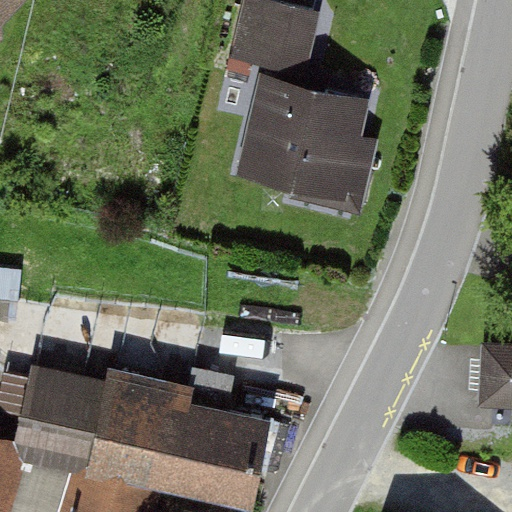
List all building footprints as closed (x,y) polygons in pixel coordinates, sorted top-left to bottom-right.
[(0,0),(0,10),(9,0),(0,0)] [(317,9),(278,0),(251,0),(239,54),(303,69),(317,9)] [(363,98),(269,76),(248,167),(342,189),(363,98)] [(106,113),(94,193),(152,203),(165,123),(106,113)] [(511,335),(488,334),(484,396),(511,397),(511,335)] [(40,348),(16,442),(67,455),(52,511),(142,511),(152,474),(251,499),(274,409),(40,348)] [(0,511),(15,511),(33,449),(0,441),(0,511)]
